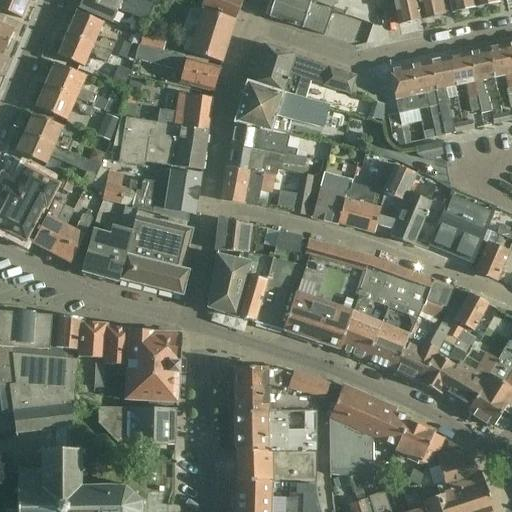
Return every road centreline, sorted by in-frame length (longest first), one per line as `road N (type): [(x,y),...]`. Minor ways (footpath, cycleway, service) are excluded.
road 1 (residential): [(498,460),(472,436),(368,385),(196,325)]
road 2 (residential): [(209,207),(376,246),(511,299)]
road 3 (residential): [(251,26),(364,61),(511,28)]
road 4 (residential): [(196,325),(105,301),(0,246)]
road 5 (residential): [(209,207),(216,150),(251,26)]
road 6 (residential): [(205,511),(196,325)]
road 7 (residential): [(0,119),(52,0)]
